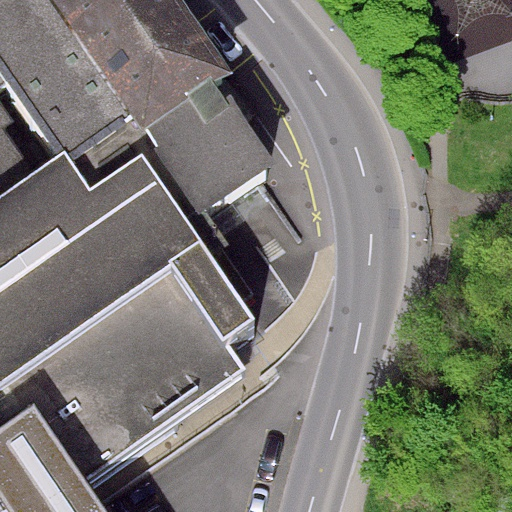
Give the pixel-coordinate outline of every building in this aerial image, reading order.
[(0,0),(0,81),(66,173),(83,196),(148,150),(222,97),(238,86),(176,0),(0,0)] [(280,179),(222,97),(148,150),(207,231),(280,179)] [(0,149),(18,138),(0,110),(0,149)] [(207,231),(148,150),(83,196),(66,173),(0,219),(0,394),(172,277),(204,254),(218,245),(207,231)] [(204,254),(172,277),(225,354),(258,331),(204,254)] [(225,354),(172,277),(0,396),(0,511),(103,511),(91,494),(245,380),(225,354)]
